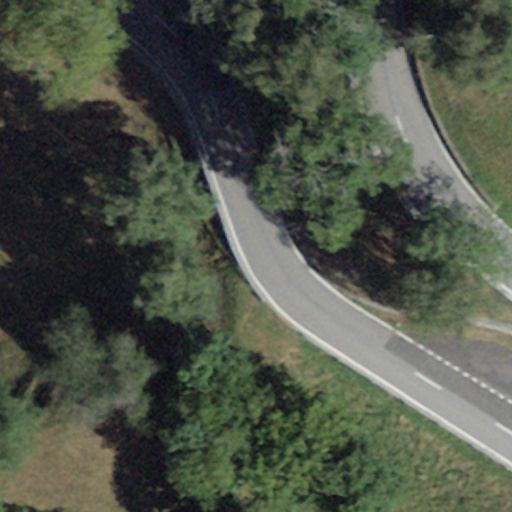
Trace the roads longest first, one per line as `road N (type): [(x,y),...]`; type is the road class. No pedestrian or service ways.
road 1 (tertiary): [(511,435),(293,292),(253,226),(189,64),(160,27),(118,0)]
road 2 (tertiary): [(376,0),(391,91),(419,160),(511,263)]
